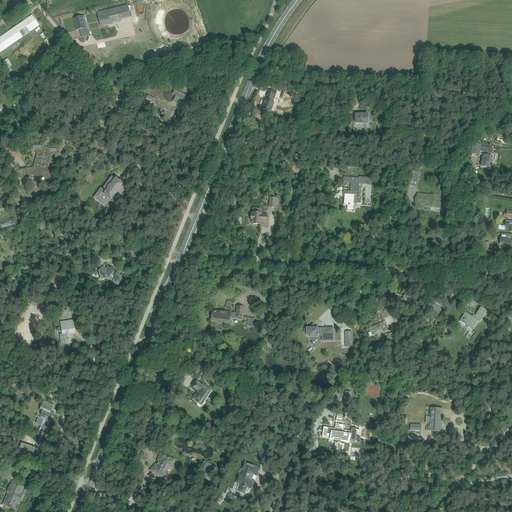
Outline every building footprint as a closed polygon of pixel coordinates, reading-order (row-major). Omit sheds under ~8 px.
[(100,12),(97,13),(100,26),(121,21),(121,20),(118,8),(100,12)] [(0,53),(29,33),(39,26),(32,15),(0,37),(0,53)] [(83,16),(81,17),(74,18),(77,30),(86,28),(83,16)] [(5,61),(0,64),(0,65),(6,75),(12,71),(5,61)] [(12,78),(18,87),(22,84),(16,76),(12,78)] [(174,119),(179,122),(187,105),(185,104),(186,101),(189,102),(191,98),(175,89),(173,94),(176,96),(173,102),(181,106),(174,119)] [(265,99),(262,108),(266,110),(270,112),(274,102),(272,102),(275,94),(274,93),(274,92),(269,90),(267,96),(268,97),(266,100),(265,99)] [(148,95),(145,99),(156,105),(158,100),(148,95)] [(159,109),(164,112),(171,99),(166,96),(159,109)] [(368,114),(356,114),(356,123),(368,123),(368,114)] [(484,156),(482,166),(491,168),(492,166),(492,167),(492,165),(492,164),(491,163),(492,157),(491,156),(491,153),(492,153),(493,149),(480,146),(481,145),(473,144),(471,154),(484,156)] [(34,167),(30,168),(14,171),(16,180),(33,175),(50,179),(51,173),(48,170),(52,155),(55,154),(56,150),(47,148),(48,148),(44,147),(44,148),(36,146),(35,149),(37,151),(34,167)] [(412,170),(410,181),(418,183),(420,172),(412,170)] [(125,187),(112,177),(103,189),(101,188),(94,197),(104,205),(110,198),(111,199),(115,195),(117,197),(125,187)] [(343,177),(343,183),(348,183),(351,184),(351,191),(351,192),(344,191),(343,194),(345,195),(344,205),(348,205),(347,210),(349,210),(353,210),(354,203),(356,203),(361,203),(361,198),(360,198),(361,187),(359,187),(359,182),(370,183),(370,179),(359,178),(348,178),(348,177),(343,177)] [(418,194),(415,202),(417,209),(421,210),(423,207),(428,207),(433,208),(435,202),(433,196),(424,195),(418,194)] [(278,203),(276,202),(276,198),(270,197),(269,207),(276,208),(276,206),(278,206),(278,203)] [(262,213),(256,213),(256,214),(251,213),(251,221),(252,222),(252,224),(261,225),(261,222),(267,222),(267,214),(262,214),(262,213)] [(16,223),(14,216),(0,219),(0,223),(1,227),(16,223)] [(501,238),(500,240),(500,245),(506,246),(511,247),(511,242),(510,242),(511,235),(507,234),(506,239),(501,238)] [(103,267),(100,271),(101,279),(105,278),(107,276),(109,278),(109,277),(111,278),(113,278),(113,281),(119,285),(122,280),(121,277),(109,267),(107,271),(103,267)] [(401,305),(405,307),(406,303),(409,304),(410,300),(403,298),(401,305)] [(41,299),(40,304),(56,309),(57,304),(41,299)] [(433,304),(428,312),(436,317),(441,309),(433,304)] [(213,311),(212,321),(230,324),(231,315),(243,317),(244,307),(237,306),(236,313),(231,313),(231,312),(218,311),(218,312),(213,311)] [(480,322),(485,315),(487,311),(481,307),(474,318),(465,313),(462,318),(460,321),(467,326),(468,324),(474,328),(478,321),(480,322)] [(263,310),(259,317),(264,319),(267,312),(263,310)] [(248,321),(247,326),(254,327),(255,319),(248,318),(248,321)] [(75,332),(74,326),(73,321),(61,323),(63,334),(65,344),(73,343),(72,333),(75,332)] [(387,330),(385,325),(381,327),(380,324),(369,329),(372,336),(381,332),(382,333),(387,330)] [(308,329),(307,329),(307,334),(308,335),(308,336),(309,338),(317,337),(320,334),(322,336),(322,340),(334,340),(333,336),(332,336),(332,333),(326,333),(326,328),(318,328),(318,327),(314,327),(313,325),(308,329)] [(201,358),(198,365),(205,368),(205,367),(211,370),(214,363),(201,358)] [(211,390),(201,384),(197,381),(193,387),(198,391),(193,399),(202,405),(211,390)] [(39,418),(36,424),(41,426),(39,431),(41,428),(46,431),(50,424),(46,422),(47,419),(51,421),(54,413),(50,412),(53,405),(44,401),(40,410),(43,411),(41,416),(42,417),(41,418),(39,417),(37,416),(39,418)] [(428,430),(436,431),(441,431),(442,418),(440,418),(441,409),(442,409),(431,408),(430,420),(429,420),(429,422),(430,422),(430,423),(428,423),(428,430)] [(335,429),(324,427),(322,437),(323,437),(323,436),(334,437),(333,441),(341,442),(342,439),(355,440),(356,430),(359,431),(359,429),(352,428),(351,431),(343,430),(344,425),(336,424),(335,429)] [(22,443),(19,450),(33,454),(35,448),(22,443)] [(264,446),(263,448),(258,457),(264,460),(269,449),(264,446)] [(174,460),(165,456),(160,454),(158,461),(159,462),(157,466),(155,465),(151,470),(162,480),(164,478),(163,477),(172,462),(173,463),(174,460)] [(206,471),(202,479),(209,483),(217,468),(206,462),(202,469),(206,471)] [(239,474),(236,483),(240,485),(239,486),(237,491),(244,494),(247,487),(252,489),(255,482),(251,480),(254,474),(257,475),(260,468),(256,466),(246,462),(241,475),(239,474)] [(15,468),(9,466),(5,476),(11,478),(15,468)] [(25,486),(13,481),(12,485),(11,485),(7,492),(8,493),(3,504),(15,509),(18,501),(20,502),(23,494),(22,494),(23,490),(25,486)]
